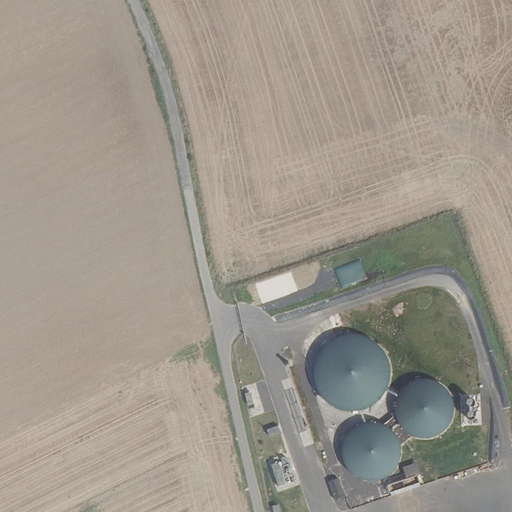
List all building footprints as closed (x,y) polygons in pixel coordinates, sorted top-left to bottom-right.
[(359,260),(334,269),(340,287),(366,278),(359,260)] [(386,388),(389,376),(388,365),(384,354),(378,346),(370,341),(361,337),(351,336),(341,338),(332,342),(325,349),(320,357),(316,366),(316,378),(320,389),(326,399),(336,405),(347,409),(359,409),(370,405),(379,398),(386,388)] [(455,409),(454,399),(450,390),(443,383),(434,378),(424,377),(414,379),(406,383),(399,391),(395,400),(394,410),(397,419),(403,428),(411,433),(420,437),(430,436),(439,433),(447,427),(452,418),(455,409)] [(246,405),(252,403),(249,391),(243,393),(246,405)] [(465,416),(474,417),(476,396),(467,395),(465,416)] [(301,414),(293,417),(304,446),(311,444),(301,414)] [(401,453),(400,443),(395,434),(388,427),(380,422),(370,421),(360,423),(351,428),(345,435),(341,444),(340,454),(343,464),(348,472),(356,478),(366,481),(376,481),(385,477),(393,471),(398,463),(401,453)] [(270,464),(277,485),(286,482),(279,461),(270,464)] [(387,484),(388,490),(422,480),(417,462),(402,467),(405,479),(387,484)] [(338,477),(328,481),(334,499),(344,496),(338,477)] [(337,511),(347,509),(345,498),(335,500),(337,511)]
